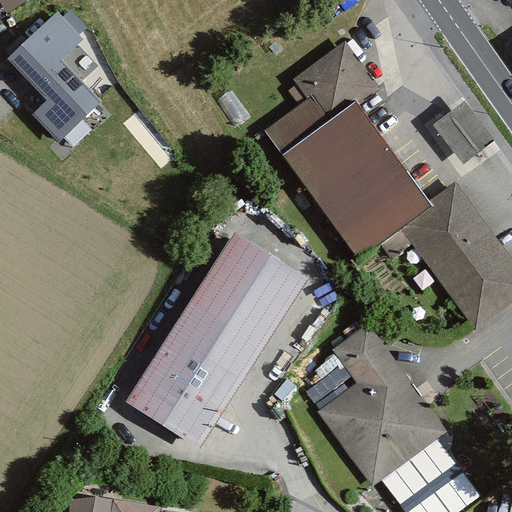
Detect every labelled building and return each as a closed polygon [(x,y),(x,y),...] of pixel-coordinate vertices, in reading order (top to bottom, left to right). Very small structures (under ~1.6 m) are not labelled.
[(48,13),(4,57),(42,96),(24,113),(54,143),(98,100),(59,61),(78,43),(48,13)] [(346,42),(293,79),(309,102),(268,130),(357,259),(408,224),(480,327),(511,304),(511,263),(455,181),(427,200),(362,106),(381,92),(346,42)] [(496,144),(462,102),(430,128),(463,169),(496,144)] [(308,283),(234,236),(126,403),(201,450),(308,283)] [(368,327),(324,358),(350,394),(318,417),(369,490),(445,437),(368,327)] [(98,498),(70,501),(67,511),(159,511),(160,509),(98,498)]
